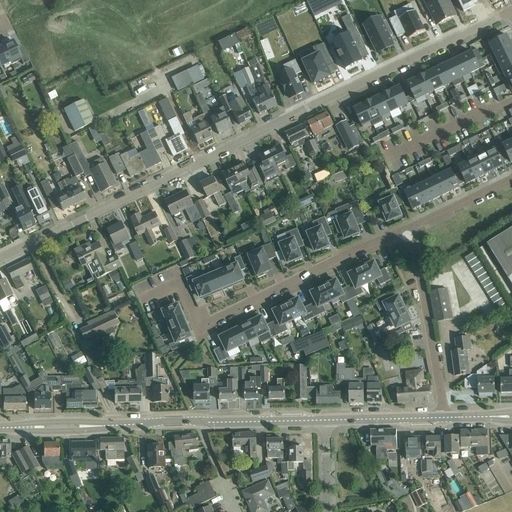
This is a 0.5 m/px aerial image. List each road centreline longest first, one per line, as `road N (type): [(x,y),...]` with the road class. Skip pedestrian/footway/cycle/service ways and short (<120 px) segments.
road 1 (residential): [(0,259),(511,10)]
road 2 (residential): [(407,230),(199,325),(180,280)]
road 3 (tertiary): [(0,427),(202,421)]
road 4 (residential): [(445,417),(407,230)]
road 5 (tertiary): [(202,421),(325,420)]
road 6 (tertiary): [(325,420),(445,417)]
